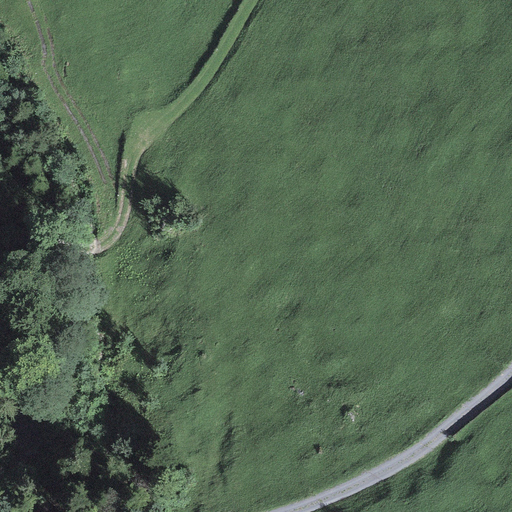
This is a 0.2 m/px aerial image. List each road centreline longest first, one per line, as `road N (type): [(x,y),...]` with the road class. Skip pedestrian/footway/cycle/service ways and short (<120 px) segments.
road 1 (track): [(0,258),(21,242),(43,239),(93,249),(117,232),(138,142),(187,103),(256,0)]
road 2 (track): [(511,368),(433,441),(339,491),(277,511)]
road 3 (track): [(33,0),(44,29),(43,70),(76,127),(113,235)]
